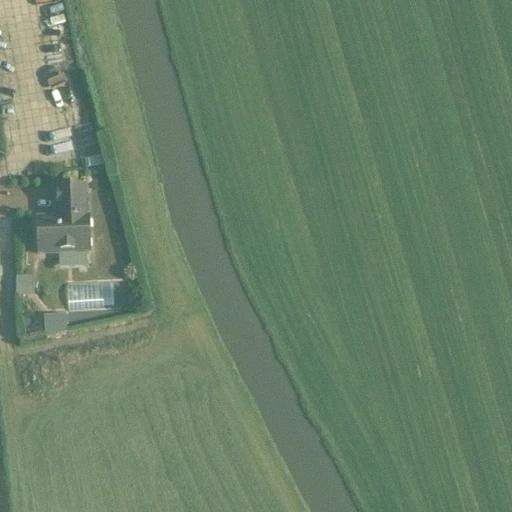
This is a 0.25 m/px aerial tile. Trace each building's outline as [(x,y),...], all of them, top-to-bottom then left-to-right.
[(41,49),(42,59),(66,57),(65,46),(41,49)] [(86,169),(103,166),(101,157),(84,160),(86,169)] [(55,218),(37,218),(37,223),(38,257),(91,255),(90,217),(88,217),(87,186),(54,187),(54,192),(55,215),(55,218)] [(17,277),(17,295),(31,295),(31,277),(17,277)] [(66,284),(67,311),(129,309),(128,283),(66,284)] [(65,335),(64,314),(41,315),(42,336),(65,335)]
